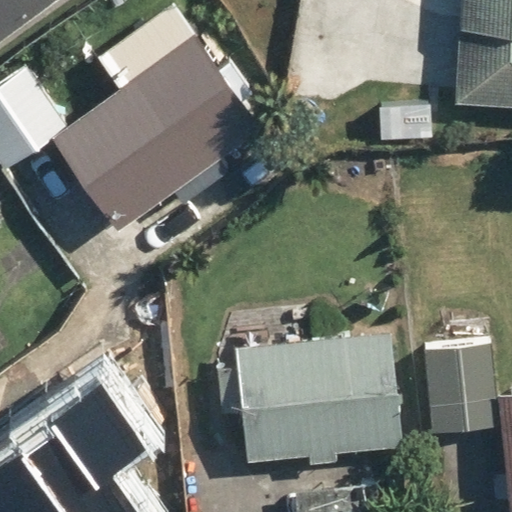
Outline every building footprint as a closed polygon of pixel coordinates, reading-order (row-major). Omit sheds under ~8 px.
[(0,0),(0,34),(47,0),(0,0)] [(511,93),(511,0),(467,0),(461,90),(511,93)] [(181,178),(195,197),(243,161),(228,142),(270,111),(203,22),(73,119),(30,55),(0,75),(0,144),(11,162),(61,128),(129,217),(181,178)] [(387,89),(384,130),(438,134),(440,92),(387,89)] [(246,342),(247,353),(217,356),(221,403),(251,401),(255,451),(417,438),(408,329),(246,342)] [(496,330),(426,333),(430,425),(500,421),(496,330)] [(181,428),(99,427),(99,498),(181,498),(181,428)] [(0,511),(76,511),(80,449),(0,445),(0,511)] [(387,511),(385,475),(299,479),(300,511),(387,511)]
